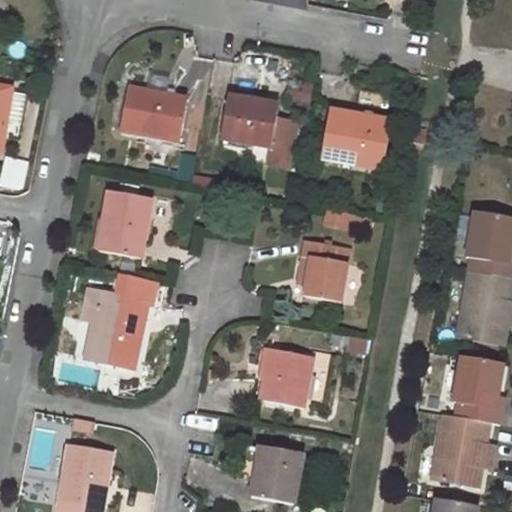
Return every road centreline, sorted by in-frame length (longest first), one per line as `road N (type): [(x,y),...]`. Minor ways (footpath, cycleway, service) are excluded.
road 1 (residential): [(7,393),(87,0)]
road 2 (residential): [(152,0),(415,45)]
road 3 (residential): [(179,428),(7,393)]
road 4 (residential): [(222,266),(203,307),(179,428)]
